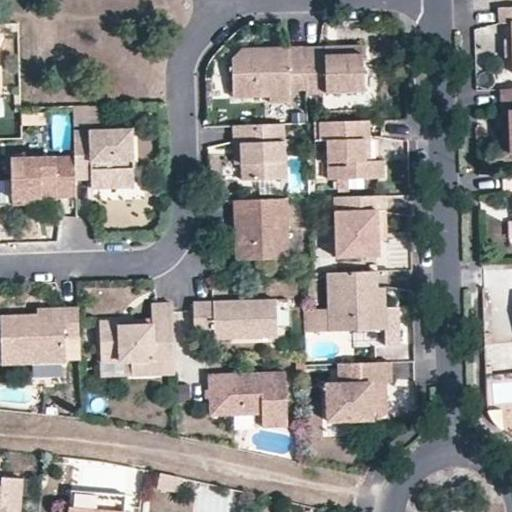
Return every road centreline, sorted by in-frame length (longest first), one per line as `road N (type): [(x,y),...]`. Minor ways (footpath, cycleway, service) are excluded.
road 1 (residential): [(456,456),(435,0)]
road 2 (residential): [(0,269),(137,266),(179,241),(188,207),(182,74),(198,29),(216,12)]
road 3 (track): [(375,511),(161,454),(0,434)]
